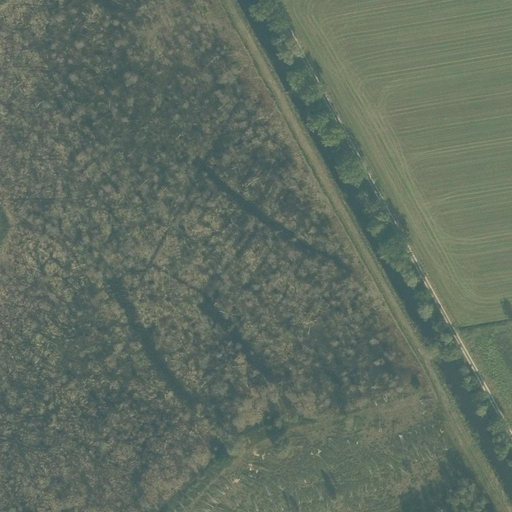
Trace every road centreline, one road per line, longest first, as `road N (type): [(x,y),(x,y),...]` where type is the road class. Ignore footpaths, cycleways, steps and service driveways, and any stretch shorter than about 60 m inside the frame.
road 1 (track): [(226,0),(507,511)]
road 2 (track): [(511,442),(268,0)]
